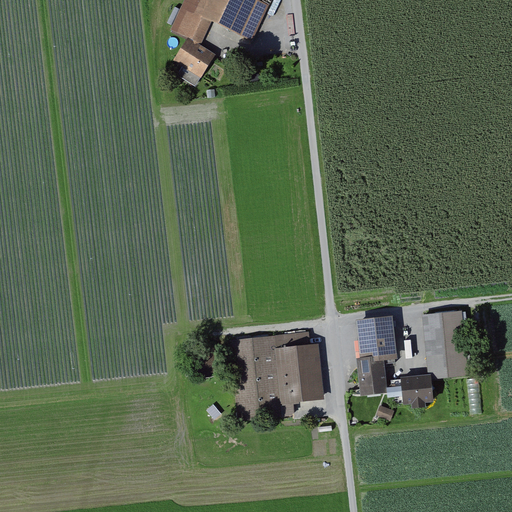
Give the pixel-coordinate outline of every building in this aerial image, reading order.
[(188,0),(175,31),(205,44),(213,24),(241,36),(255,0),(188,0)] [(191,40),(176,61),(200,78),(215,57),(191,40)] [(464,312),(425,317),(432,374),(471,370),(464,312)] [(359,362),(363,399),(390,396),(385,361),(398,360),(393,317),(359,321),(364,362),(359,362)] [(276,336),(233,341),(242,419),(286,414),(284,403),(324,398),(318,347),(278,351),(276,336)] [(429,376),(404,379),(407,406),(432,403),(429,376)] [(470,410),(481,410),(481,387),(470,387),(470,410)] [(380,404),(377,415),(391,420),(395,409),(380,404)]
